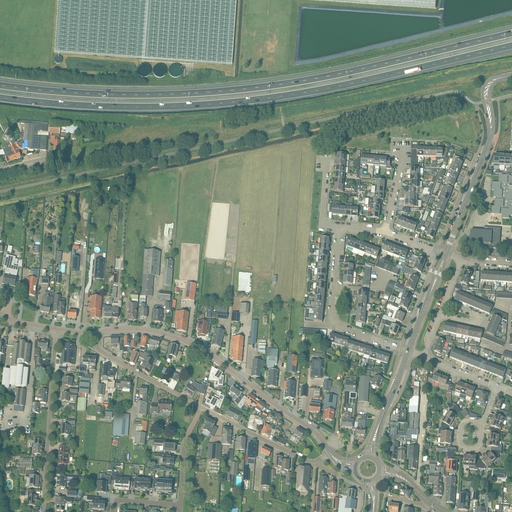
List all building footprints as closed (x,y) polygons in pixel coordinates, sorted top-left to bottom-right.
[(57,0),(54,52),(232,64),(236,0),(57,0)] [(315,0),(436,8),(436,0),(315,0)] [(138,68),(137,70),(138,73),(139,75),(141,76),(143,77),(146,77),(148,76),(150,74),(151,71),(151,68),(149,65),(146,64),(144,63),(141,64),(139,66),(138,68)] [(153,68),(153,71),(153,73),(155,75),(157,77),(159,77),(161,77),(164,76),(166,74),(166,71),(166,68),(165,66),(162,64),(159,64),(157,65),(155,66),(153,68)] [(169,68),(168,70),(169,73),(170,75),(172,76),(174,77),(177,77),(179,76),(181,74),(182,71),(182,68),(180,66),(178,64),(175,64),(172,64),(170,66),(169,68)] [(17,141),(14,143),(17,150),(21,148),(21,149),(31,149),(33,124),(20,124),(19,141),(17,141)] [(49,125),(33,124),(31,149),(46,150),(47,136),(48,136),(48,134),(49,134),(49,124),(49,125)] [(49,124),(49,134),(53,134),(53,137),(51,137),(51,139),(51,144),(54,144),(53,148),(60,149),(61,137),(59,137),(60,125),(49,124)] [(65,125),(65,133),(79,134),(79,126),(65,125)] [(10,132),(8,131),(6,131),(5,132),(3,133),(3,135),(3,137),(4,139),(5,141),(7,141),(9,141),(11,140),(12,138),(13,137),(12,135),(12,133),(10,132)] [(18,152),(17,150),(14,143),(10,145),(9,145),(6,150),(3,151),(6,158),(8,164),(11,162),(10,162),(21,157),(18,152)] [(411,149),(417,149),(417,153),(417,155),(417,157),(424,157),(424,148),(424,146),(411,146),(411,149)] [(443,157),(445,157),(448,151),(448,148),(447,148),(447,149),(443,149),(443,148),(442,148),(442,147),(439,147),(439,148),(436,148),(436,157),(443,157)] [(451,165),(460,169),(464,159),(454,156),(451,165)] [(387,158),(380,157),(380,166),(386,167),(386,169),(392,169),(392,168),(390,166),(390,158),(387,158)] [(460,169),(451,165),(448,171),(451,172),(452,172),(458,175),(460,169)] [(452,172),(451,172),(449,178),(456,181),(458,175),(452,172)] [(511,181),(511,179),(511,176),(510,176),(502,176),(500,176),(499,183),(492,182),(492,183),(493,183),(492,190),(494,190),(494,197),(499,198),(499,200),(495,199),(495,200),(495,207),(491,206),(491,207),(492,207),(491,214),(502,215),(502,218),(509,218),(509,215),(511,215),(511,181)] [(456,181),(449,178),(447,177),(445,183),(447,184),(454,187),(456,181)] [(443,186),(441,191),(450,195),(453,189),(446,186),(445,187),(443,186)] [(441,191),(439,197),(448,201),(450,195),(441,191)] [(446,207),(448,201),(439,197),(438,200),(440,201),(439,204),(446,207)] [(332,215),(339,215),(340,202),(334,202),(333,205),(330,204),(329,211),(333,212),(332,215)] [(443,212),(446,207),(439,204),(435,203),(434,205),(438,207),(437,210),(443,212)] [(436,212),(434,218),(440,221),(443,215),(436,212)] [(403,228),(406,219),(400,217),(397,225),(403,228)] [(431,224),(438,227),(440,221),(434,218),(431,224)] [(409,230),(412,222),(406,219),(403,228),(409,230)] [(409,230),(415,232),(418,224),(412,222),(409,230)] [(438,227),(431,224),(429,223),(427,229),(436,233),(438,227)] [(498,232),(499,228),(484,227),(484,231),(471,230),(470,243),(480,243),(480,247),(499,249),(500,237),(497,237),(498,232)] [(433,239),(436,233),(427,229),(425,229),(424,231),(428,233),(427,236),(433,239)] [(346,246),(353,249),(357,241),(351,238),(350,241),(346,239),(346,240),(346,246)] [(359,251),(362,243),(357,241),(353,249),(359,251)] [(382,250),(388,253),(391,244),(385,242),(383,247),(382,250)] [(365,253),(368,245),(362,243),(359,251),(365,253)] [(393,255),(397,247),(391,244),(388,253),(393,255)] [(371,256),(374,247),(368,245),(365,253),(371,256)] [(15,247),(13,247),(6,246),(5,252),(12,253),(14,254),(15,247)] [(374,247),(371,256),(377,258),(380,250),(374,247)] [(402,249),(397,247),(393,255),(399,257),(402,249)] [(406,260),(409,252),(408,252),(409,251),(402,249),(399,257),(406,260)] [(143,275),(153,276),(159,276),(160,251),(145,250),(143,275)] [(409,252),(406,260),(409,261),(415,263),(423,267),(426,260),(418,257),(416,260),(410,258),(410,256),(412,256),(413,254),(409,252)] [(18,278),(16,277),(18,267),(13,266),(15,257),(6,255),(3,268),(5,269),(2,284),(16,287),(18,278)] [(79,258),(72,257),(70,272),(78,273),(79,258)] [(96,259),(95,274),(102,274),(104,259),(96,259)] [(164,260),(163,273),(172,274),(173,266),(173,261),(164,260)] [(412,269),(407,267),(409,261),(406,260),(402,269),(410,272),(412,269)] [(421,272),(423,267),(415,263),(413,269),(421,272)] [(465,271),(463,277),(470,279),(472,273),(472,270),(469,270),(468,272),(465,271)] [(482,272),(479,272),(479,283),(480,283),(480,280),(481,280),(481,281),(488,281),(488,272),(482,272)] [(153,276),(143,275),(141,296),(152,297),(153,276)] [(410,275),(408,281),(416,285),(419,279),(410,275)] [(474,281),(470,279),(463,277),(461,283),(462,283),(461,286),(463,287),(466,287),(467,285),(468,283),(473,284),(474,281)] [(27,286),(25,295),(35,296),(36,291),(37,279),(31,278),(26,278),(26,282),(27,283),(27,286)] [(414,291),(416,285),(408,281),(406,287),(405,287),(404,287),(399,285),(399,283),(397,283),(395,287),(408,292),(409,289),(414,291)] [(186,283),(184,300),(194,301),(196,284),(186,283)] [(407,295),(408,292),(395,287),(394,290),(403,293),(401,299),(403,300),(409,303),(412,297),(407,295)] [(158,300),(170,301),(171,292),(159,291),(158,300)] [(461,302),(464,294),(458,291),(455,300),(461,302)] [(49,314),(50,309),(50,307),(52,298),(50,298),(51,294),(44,293),(41,305),(41,307),(40,312),(49,314)] [(461,302),(466,305),(470,296),(464,294),(461,302)] [(60,296),(59,296),(55,296),(54,307),(53,312),(57,312),(57,315),(63,316),(64,311),(64,303),(65,299),(60,299),(60,296)] [(101,297),(96,297),(90,296),(90,305),(89,310),(92,310),(91,318),(100,319),(100,314),(101,297)] [(476,299),(470,296),(466,305),(472,307),(476,299)] [(409,303),(403,300),(401,299),(398,305),(393,303),(392,306),(399,309),(400,310),(402,307),(407,309),(409,303)] [(478,309),(481,301),(476,299),(472,307),(478,309)] [(484,312),(487,304),(481,301),(478,309),(484,312)] [(136,320),(136,315),(137,304),(129,303),(128,320),(136,320)] [(239,313),(248,314),(249,305),(240,304),(239,313)] [(487,304),(484,312),(490,314),(493,306),(487,304)] [(104,318),(111,318),(111,307),(105,307),(105,305),(102,305),(102,311),(104,311),(104,318)] [(388,305),(387,307),(387,308),(395,311),(392,319),(397,321),(402,322),(405,315),(398,312),(399,309),(392,306),(388,305)] [(76,318),(76,313),(76,311),(76,308),(69,307),(69,311),(68,311),(68,318),(76,318)] [(227,313),(228,308),(218,307),(218,313),(217,313),(216,318),(216,319),(227,320),(228,313),(227,313)] [(162,311),(154,310),(153,322),(161,323),(161,319),(162,319),(163,315),(162,315),(162,311)] [(187,327),(188,313),(176,312),(175,318),(174,323),(177,323),(176,331),(186,332),(187,327)] [(499,325),(502,319),(499,318),(497,317),(494,316),(493,315),(491,322),(499,325)] [(383,319),(379,328),(379,329),(382,331),(385,325),(391,327),(389,332),(397,335),(400,328),(397,327),(397,325),(386,320),(383,319)] [(200,335),(200,336),(204,336),(204,335),(205,335),(206,330),(209,330),(210,320),(204,320),(204,322),(199,322),(198,331),(199,331),(199,335),(200,335)] [(491,322),(488,327),(497,331),(499,325),(491,322)] [(444,332),(450,333),(452,324),(445,323),(444,332)] [(456,334),(458,326),(452,324),(450,333),(456,334)] [(490,335),(492,336),(494,337),(497,331),(488,327),(486,333),(487,334),(490,335)] [(220,348),(221,343),(224,331),(215,329),(212,341),(211,345),(220,348)] [(476,330),(474,338),(481,340),(482,331),(476,330)] [(328,342),(334,344),(336,335),(330,334),(328,342)] [(334,344),(340,346),(342,337),(336,335),(334,344)] [(118,336),(110,337),(110,348),(116,348),(116,344),(118,344),(118,336)] [(146,344),(146,342),(147,337),(142,336),(141,341),(141,343),(139,350),(144,351),(146,344)] [(233,362),(237,362),(238,363),(240,364),(240,363),(241,363),(243,337),(233,336),(231,357),(234,357),(233,362)] [(340,346),(346,347),(348,341),(348,339),(342,337),(340,346)] [(150,342),(149,349),(153,350),(154,346),(158,347),(160,340),(151,338),(150,342)] [(448,340),(445,339),(444,339),(442,338),(441,340),(439,339),(436,345),(443,348),(450,351),(451,348),(444,345),(445,342),(447,343),(453,344),(454,341),(451,341),(448,340)] [(354,343),(348,341),(346,347),(345,349),(351,351),(354,343)] [(26,387),(28,372),(24,372),(25,369),(25,365),(23,365),(23,364),(28,364),(30,350),(30,345),(25,345),(25,342),(20,342),(19,345),(14,345),(13,358),(12,358),(11,363),(11,366),(17,367),(17,368),(10,367),(10,370),(3,369),(1,389),(9,389),(9,386),(26,388),(26,387)] [(351,351),(357,353),(360,345),(354,343),(351,351)] [(64,344),(64,348),(65,348),(65,349),(64,352),(75,353),(76,347),(74,347),(74,345),(64,344)] [(179,346),(170,344),(167,358),(172,359),(173,356),(176,357),(179,346)] [(363,355),(366,346),(360,345),(357,353),(363,355)] [(448,356),(450,351),(443,348),(436,345),(434,351),(441,354),(442,350),(446,352),(445,355),(448,356)] [(372,348),(366,346),(363,355),(369,357),(371,350),(372,350),(372,348)] [(278,350),(267,349),(266,367),(274,368),(274,365),(276,365),(278,350)] [(456,360),(459,352),(453,349),(450,358),(456,360)] [(375,360),(377,352),(372,350),(371,350),(369,357),(369,358),(375,360)] [(130,361),(129,363),(135,365),(137,361),(138,357),(140,352),(138,351),(137,354),(134,352),(132,357),(131,357),(130,360),(130,361)] [(60,359),(60,364),(66,364),(72,365),(74,365),(75,357),(75,353),(64,352),(64,355),(63,355),(62,355),(62,356),(62,360),(60,359)] [(155,364),(157,359),(146,353),(144,353),(144,352),(143,354),(140,352),(138,357),(141,358),(144,360),(140,369),(148,374),(153,363),(155,364)] [(381,362),(383,353),(377,352),(375,360),(381,362)] [(465,354),(459,352),(456,360),(462,362),(465,354)] [(383,353),(381,362),(387,364),(390,355),(383,353)] [(462,362),(468,364),(471,356),(465,354),(462,362)] [(297,357),(288,356),(287,373),(295,374),(297,357)] [(473,367),(477,358),(471,356),(468,364),(473,367)] [(79,366),(79,372),(85,372),(85,369),(85,366),(89,366),(90,357),(83,357),(82,362),(82,365),(82,366),(79,366)] [(473,367),(479,369),(483,361),(477,358),(473,367)] [(311,359),(310,377),(321,378),(322,360),(311,359)] [(263,370),(264,365),(264,361),(253,360),(251,372),(251,377),(260,378),(261,370),(263,370)] [(488,363),(483,361),(479,369),(485,371),(488,363)] [(491,374),(494,365),(488,363),(485,371),(491,374)] [(491,374),(497,376),(500,367),(494,365),(491,374)] [(101,377),(100,381),(103,381),(103,378),(108,378),(107,389),(114,390),(115,381),(113,381),(114,371),(109,371),(109,367),(102,367),(101,377)] [(500,367),(497,376),(503,378),(506,370),(500,367)] [(167,370),(161,381),(169,385),(171,380),(176,383),(180,376),(174,372),(174,373),(167,370)] [(276,388),(277,383),(278,371),(269,370),(268,382),(267,387),(276,388)] [(211,371),(208,382),(217,383),(217,387),(222,387),(223,377),(220,377),(221,376),(216,373),(216,374),(211,371)] [(367,402),(369,382),(369,378),(369,377),(369,371),(365,371),(364,377),(360,376),(360,377),(358,402),(367,402)] [(439,384),(442,376),(435,374),(434,377),(431,376),(428,382),(434,384),(435,382),(439,384)] [(72,384),(72,377),(68,376),(68,378),(64,378),(63,386),(64,386),(63,388),(67,388),(67,387),(74,387),(74,388),(70,388),(70,392),(77,393),(78,386),(74,386),(74,384),(72,384)] [(369,378),(369,382),(372,383),(371,385),(379,388),(383,379),(378,377),(375,376),(374,379),(369,378)] [(442,376),(439,384),(443,385),(442,388),(448,390),(451,383),(447,382),(448,379),(442,376)] [(323,382),(323,391),(329,392),(329,388),(331,388),(331,381),(330,381),(328,381),(328,377),(323,377),(323,382)] [(90,379),(84,379),(81,378),(79,393),(89,394),(90,379)] [(130,389),(130,385),(130,380),(121,379),(121,382),(116,381),(115,389),(122,389),(130,389)] [(342,423),(341,428),(346,428),(348,413),(348,408),(349,393),(349,392),(355,392),(356,383),(356,379),(350,379),(350,383),(346,382),(343,413),(345,413),(344,420),(342,420),(342,423)] [(185,389),(182,393),(191,399),(194,395),(196,392),(200,394),(204,395),(207,385),(202,384),(202,386),(198,385),(194,382),(191,386),(188,384),(185,389)] [(294,399),(294,394),(295,383),(284,382),(284,385),(284,390),(285,390),(285,398),(294,399)] [(461,394),(464,385),(459,383),(457,387),(454,386),(452,392),(455,393),(455,392),(461,394)] [(236,404),(237,405),(241,401),(243,397),(241,395),(243,392),(235,385),(229,391),(238,398),(234,403),(236,404)] [(470,387),(464,385),(461,394),(466,396),(470,387)] [(146,403),(147,393),(147,388),(140,387),(139,395),(143,395),(142,402),(137,402),(136,415),(146,416),(147,403),(146,403)] [(470,387),(466,396),(472,398),(471,400),(472,400),(474,401),(477,394),(474,393),(475,389),(470,387)] [(10,395),(9,405),(11,405),(14,405),(13,411),(23,411),(23,406),(24,407),(26,390),(15,389),(14,395),(10,395)] [(39,396),(38,400),(39,400),(41,400),(40,403),(41,403),(46,404),(47,390),(42,389),(41,392),(39,392),(39,396)] [(479,402),(484,404),(487,398),(489,394),(485,393),(482,392),(479,402)] [(69,394),(68,394),(63,393),(62,401),(68,402),(69,397),(77,398),(77,395),(69,394)] [(209,398),(205,404),(214,409),(216,407),(220,409),(224,398),(219,395),(218,398),(211,394),(209,398)] [(250,405),(256,409),(261,402),(250,394),(247,398),(244,402),(250,406),(250,405)] [(335,411),(335,406),(337,396),(326,395),(324,405),(324,410),(325,410),(324,420),(333,421),(334,411),(335,411)] [(494,408),(500,410),(504,401),(501,400),(502,399),(498,398),(496,401),(497,402),(494,408)] [(171,412),(171,407),(171,402),(159,401),(158,405),(151,404),(151,413),(158,413),(158,411),(171,412)] [(310,403),(309,411),(310,411),(310,412),(312,412),(313,412),(319,413),(320,402),(310,401),(310,403)] [(253,411),(253,413),(267,420),(271,414),(272,412),(270,410),(268,413),(265,411),(267,409),(264,407),(265,406),(261,402),(256,409),(254,411),(253,411)] [(451,403),(446,402),(445,402),(448,407),(450,410),(449,412),(446,410),(443,415),(446,417),(454,422),(457,418),(456,417),(456,416),(455,414),(457,412),(454,407),(452,404),(451,403)] [(238,422),(240,418),(242,414),(229,408),(225,415),(234,419),(234,420),(238,422)] [(398,443),(399,441),(400,439),(401,437),(404,437),(407,438),(408,429),(408,428),(409,413),(409,410),(399,409),(397,428),(392,427),(392,428),(389,428),(389,426),(388,436),(393,436),(392,442),(394,442),(398,443)] [(114,423),(113,435),(127,436),(129,415),(124,414),(124,410),(118,410),(118,411),(118,414),(114,414),(114,423)] [(408,428),(408,429),(418,430),(419,413),(418,413),(410,413),(409,428),(408,428)] [(267,420),(271,423),(276,427),(276,426),(277,424),(281,418),(276,414),(274,416),(271,414),(267,420)] [(494,416),(492,420),(503,424),(504,421),(506,422),(508,416),(507,416),(500,414),(499,416),(495,415),(495,416),(494,416)] [(264,420),(259,418),(252,416),(249,423),(248,428),(255,430),(256,425),(258,421),(263,423),(264,420)] [(365,429),(366,421),(366,416),(362,416),(362,420),(358,420),(357,428),(356,434),(365,435),(365,429)] [(452,426),(454,422),(446,417),(441,424),(441,429),(447,429),(448,426),(450,427),(451,425),(452,426)] [(218,428),(214,427),(216,423),(206,419),(201,429),(208,433),(210,434),(210,435),(213,437),(218,428)] [(495,428),(494,431),(500,433),(501,430),(500,429),(503,424),(492,420),(490,424),(491,425),(491,426),(495,428)] [(140,431),(146,431),(147,421),(141,421),(141,422),(134,422),(134,427),(136,428),(136,433),(135,433),(135,439),(132,439),(132,444),(144,444),(145,434),(140,433),(140,431)] [(275,430),(276,427),(271,423),(270,426),(265,424),(261,434),(268,436),(271,429),(275,430)] [(60,435),(64,435),(64,436),(65,437),(66,437),(67,436),(67,435),(69,436),(69,432),(70,432),(70,426),(61,425),(60,435)] [(298,429),(294,435),(298,437),(296,440),(299,442),(304,433),(298,429)] [(407,438),(407,439),(411,440),(412,435),(418,436),(418,430),(408,429),(407,438)] [(441,434),(441,438),(452,439),(453,434),(452,434),(452,433),(447,432),(447,429),(441,429),(439,429),(439,434),(441,434)] [(199,431),(197,466),(209,466),(211,436),(208,435),(208,433),(199,431)] [(230,445),(231,436),(231,431),(223,431),(223,436),(222,436),(222,441),(221,444),(230,445)] [(488,436),(487,441),(499,441),(499,438),(502,439),(502,433),(500,433),(494,431),(493,435),(489,435),(489,436),(488,436)] [(279,437),(277,442),(284,445),(287,439),(285,436),(283,439),(279,437)] [(245,451),(245,444),(245,439),(237,438),(236,450),(245,451)] [(440,444),(440,447),(446,447),(446,444),(451,445),(451,443),(452,443),(452,439),(441,438),(441,444),(440,444)] [(43,440),(38,440),(34,440),(33,454),(42,455),(43,440)] [(152,440),(151,443),(154,444),(153,446),(163,447),(163,451),(175,452),(175,446),(172,445),(172,442),(152,440)] [(499,441),(487,441),(487,445),(488,445),(488,447),(493,447),(493,450),(502,451),(502,445),(498,445),(499,441)] [(212,444),(211,460),(220,460),(221,445),(212,444)] [(248,444),(247,459),(250,459),(250,464),(255,464),(255,459),(256,444),(248,444)] [(413,447),(409,446),(408,446),(407,459),(409,459),(409,469),(417,469),(418,447),(413,447)] [(69,447),(66,447),(61,447),(61,454),(59,454),(58,464),(67,465),(68,454),(69,447)] [(263,447),(260,454),(265,457),(264,459),(267,461),(271,451),(263,447)] [(406,452),(406,449),(399,448),(398,460),(405,461),(406,452)] [(489,453),(486,456),(492,464),(499,458),(499,454),(501,454),(502,451),(493,450),(493,453),(491,453),(490,454),(489,453)] [(160,454),(159,464),(166,465),(166,466),(170,466),(170,465),(174,465),(174,458),(170,458),(167,457),(167,455),(168,455),(160,454)] [(464,455),(464,460),(462,460),(462,458),(461,468),(469,468),(470,455),(466,455),(465,456),(464,455)] [(476,462),(476,456),(475,456),(475,455),(470,455),(469,468),(469,469),(478,470),(478,468),(478,469),(479,462),(476,462)] [(492,469),(492,464),(486,456),(482,459),(483,460),(482,461),(482,462),(479,462),(478,469),(486,469),(488,468),(491,469),(492,469)] [(19,466),(19,467),(32,468),(32,459),(20,458),(19,466)] [(452,460),(452,458),(448,458),(447,458),(447,460),(447,463),(447,468),(446,472),(456,473),(457,461),(452,460)] [(428,483),(434,484),(434,481),(435,471),(435,468),(435,467),(436,467),(436,460),(430,460),(430,467),(431,467),(430,475),(430,480),(428,480),(428,483)] [(310,467),(304,467),(298,466),(296,492),(307,493),(310,467)] [(438,471),(435,471),(434,481),(434,484),(434,485),(433,495),(442,496),(443,485),(441,485),(442,473),(446,473),(446,472),(447,468),(436,467),(435,467),(435,468),(438,468),(438,471)] [(265,487),(269,487),(270,470),(262,470),(260,486),(265,487)] [(35,472),(30,472),(26,472),(26,477),(30,478),(29,487),(38,488),(39,476),(34,476),(35,472)] [(57,478),(57,487),(62,488),(65,488),(66,481),(71,482),(76,482),(76,479),(77,480),(83,480),(84,476),(77,475),(71,475),(67,475),(60,474),(60,478),(57,478)] [(112,476),(111,486),(114,486),(114,489),(118,489),(119,489),(121,489),(122,479),(122,475),(112,474),(112,476)] [(97,482),(96,493),(106,493),(106,485),(110,486),(111,477),(105,476),(103,476),(103,478),(99,478),(98,482),(97,482)] [(129,480),(122,479),(121,489),(124,489),(124,490),(129,490),(129,487),(132,487),(133,478),(133,477),(129,477),(129,480)] [(148,481),(143,480),(142,491),(146,491),(146,490),(149,490),(149,487),(153,487),(154,478),(148,477),(148,481)] [(326,494),(327,483),(328,478),(319,477),(318,493),(326,494)] [(454,504),(456,478),(446,477),(446,483),(447,483),(446,489),(447,489),(446,498),(446,503),(454,504)] [(139,491),(142,491),(143,480),(143,479),(138,479),(138,480),(135,480),(133,480),(133,486),(135,486),(135,489),(139,489),(139,491)] [(158,492),(164,492),(164,480),(161,480),(161,479),(155,479),(154,489),(156,489),(156,491),(158,491),(158,492)] [(172,481),(164,480),(164,492),(168,493),(168,494),(171,494),(171,490),(173,490),(174,484),(172,484),(172,481)] [(330,483),(327,483),(326,494),(335,495),(336,483),(330,482),(330,483)] [(411,491),(402,488),(399,496),(404,497),(409,498),(411,491)] [(67,490),(67,497),(73,498),(74,498),(76,498),(77,490),(67,490)] [(338,511),(344,511),(345,509),(355,510),(356,501),(354,500),(355,491),(348,490),(347,499),(339,498),(338,511)] [(34,492),(29,492),(26,491),(26,496),(28,496),(28,501),(24,500),(23,505),(36,506),(37,496),(34,496),(34,492)] [(469,493),(460,493),(458,510),(468,511),(469,493)] [(105,502),(100,502),(100,498),(87,497),(87,501),(89,501),(89,503),(93,504),(92,509),(104,510),(104,508),(105,508),(106,505),(105,505),(105,502)] [(72,499),(65,498),(62,498),(57,498),(56,510),(61,511),(64,511),(65,503),(72,504),(72,499)] [(477,507),(476,511),(487,511),(488,511),(488,506),(488,505),(488,501),(485,501),(485,505),(485,508),(482,508),(477,507)]
